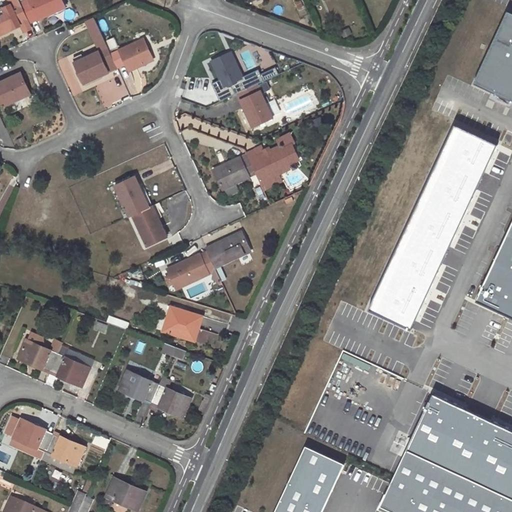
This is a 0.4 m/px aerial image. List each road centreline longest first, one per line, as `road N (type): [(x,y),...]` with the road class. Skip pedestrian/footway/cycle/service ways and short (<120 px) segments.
road 1 (secondary): [(388,79),(214,464)]
road 2 (residential): [(0,401),(8,393),(41,393),(214,464)]
road 3 (residential): [(201,5),(388,79)]
road 4 (residential): [(211,224),(163,116),(162,93)]
